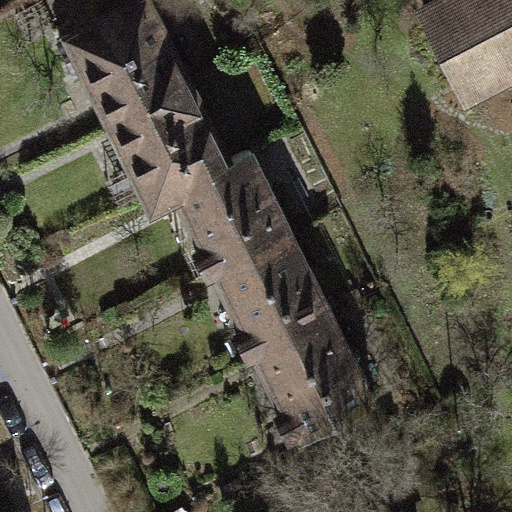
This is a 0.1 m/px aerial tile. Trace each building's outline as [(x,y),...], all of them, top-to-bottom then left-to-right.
[(186,76),(148,0),(136,0),(58,38),(74,70),(87,64),(111,113),(186,76)] [(511,0),(434,0),(420,7),(463,92),(511,67),(511,0)] [(228,159),(186,76),(111,113),(152,196),(175,185),(228,159)] [(206,270),(215,266),(291,229),(251,148),(228,159),(175,185),(202,238),(193,243),(206,270)] [(248,354),(256,349),(332,312),(291,229),(215,266),(242,321),(234,325),(248,354)] [(274,408),(289,438),(373,397),(332,312),(256,349),(283,404),(274,408)] [(391,511),(386,501),(362,511),(391,511)]
